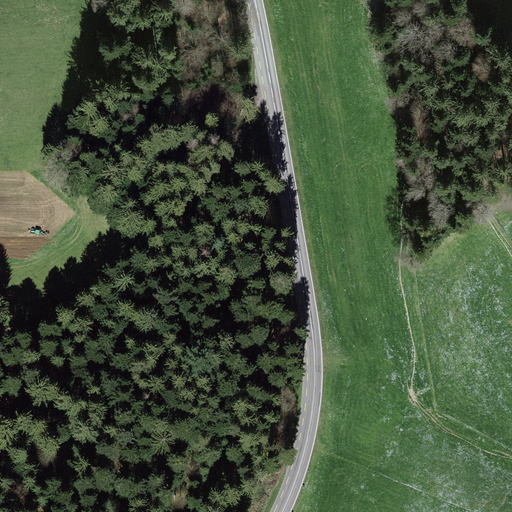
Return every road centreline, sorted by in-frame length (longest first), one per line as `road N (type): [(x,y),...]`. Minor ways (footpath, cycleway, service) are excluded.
road 1 (secondary): [(279,511),(305,434),(311,352),(253,0)]
road 2 (track): [(269,86),(207,204),(0,384)]
